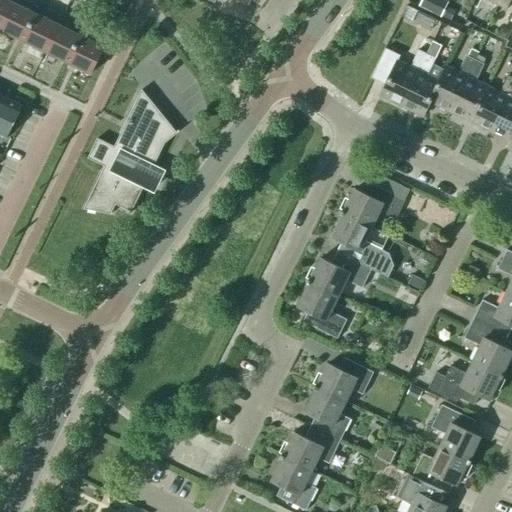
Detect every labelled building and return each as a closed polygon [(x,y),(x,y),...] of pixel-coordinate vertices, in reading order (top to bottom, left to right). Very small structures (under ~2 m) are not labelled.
[(0,0),(0,29),(1,30),(14,2),(9,0),(0,0)] [(108,0),(98,0),(95,6),(104,10),(108,0)] [(449,2),(445,0),(422,0),(420,7),(442,17),(449,2)] [(500,0),(498,5),(506,10),(510,0),(500,0)] [(23,41),(36,13),(14,2),(1,30),(23,41)] [(418,8),(407,3),(402,14),(413,19),(418,8)] [(447,7),(443,17),(450,21),(455,11),(447,7)] [(45,52),(59,24),(36,13),(23,41),(45,52)] [(70,29),(80,34),(86,22),(76,17),(70,29)] [(68,63),(81,35),(59,24),(45,52),(68,63)] [(502,25),(497,34),(506,39),(510,30),(502,25)] [(104,46),(81,35),(68,63),(91,74),(104,46)] [(401,106),(432,41),(424,37),(410,66),(397,60),(401,53),(390,48),(377,77),(386,82),(380,96),(401,106)] [(438,82),(443,71),(432,65),(441,46),(432,41),(401,106),(423,116),(430,102),(429,101),(439,82),(438,82)] [(429,101),(430,102),(450,112),(475,60),(476,60),(480,53),(472,49),(468,56),(466,56),(458,72),(446,66),(443,71),(438,82),(439,82),(429,101)] [(475,60),(450,112),(470,122),(488,86),(476,80),(484,64),(476,60),(475,60)] [(470,122),(491,132),(511,88),(511,77),(508,76),(500,92),(488,86),(470,122)] [(511,141),(511,88),(491,132),(511,142),(511,141)] [(176,132),(142,90),(125,124),(129,126),(126,132),(122,130),(114,147),(97,139),(88,158),(105,166),(84,209),(112,214),(112,213),(111,213),(114,205),(130,212),(129,213),(130,214),(145,183),(154,187),(161,172),(152,168),(165,143),(179,131),(178,130),(176,132)] [(22,107),(4,98),(0,106),(0,134),(7,138),(22,107)] [(341,212),(372,227),(380,211),(396,219),(410,190),(375,173),(370,183),(365,194),(353,188),(341,212)] [(336,252),(371,269),(388,277),(394,265),(389,253),(381,250),(388,236),(372,228),(372,227),(341,212),(329,235),(342,241),(336,252)] [(511,275),(511,278),(506,292),(511,295),(511,252),(506,249),(497,269),(511,275)] [(307,281),(338,296),(346,280),(362,288),(371,269),(336,252),(331,263),(319,257),(307,281)] [(467,273),(475,277),(479,270),(470,266),(467,273)] [(407,285),(419,291),(424,281),(412,275),(407,285)] [(331,312),(338,296),(307,281),(296,304),(308,310),(303,321),(337,339),(347,319),(331,312)] [(511,295),(506,292),(498,308),(482,300),(473,319),(508,336),(511,326),(511,295)] [(508,336),(473,319),(464,338),(480,345),(472,361),(503,376),(511,358),(511,351),(503,347),(508,336)] [(314,386),(346,401),(352,389),(363,394),(374,372),(344,358),(338,369),(326,363),(314,386)] [(503,376),(472,361),(466,373),(450,366),(445,376),(436,372),(428,388),(457,402),(459,398),(474,405),(480,394),(492,400),(503,376)] [(422,391),(411,385),(407,394),(418,399),(422,391)] [(310,427),(340,441),(351,419),(340,414),(346,401),(314,386),(303,410),(315,416),(310,427)] [(439,446),(470,462),(482,438),(470,432),(475,421),(442,404),(431,427),(445,434),(439,446)] [(340,441),(310,427),(304,438),(292,432),(281,455),(312,470),(318,458),(329,463),(340,441)] [(374,457),(390,465),(396,453),(380,444),(374,457)] [(470,462),(439,446),(433,459),(422,453),(412,476),(442,490),(447,479),(459,485),(470,462)] [(306,483),(312,470),(281,455),(269,479),(281,485),(276,496),(306,511),(317,488),(306,483)] [(407,511),(446,511),(448,507),(436,501),(442,490),(412,476),(401,498),(412,503),(407,511)]
